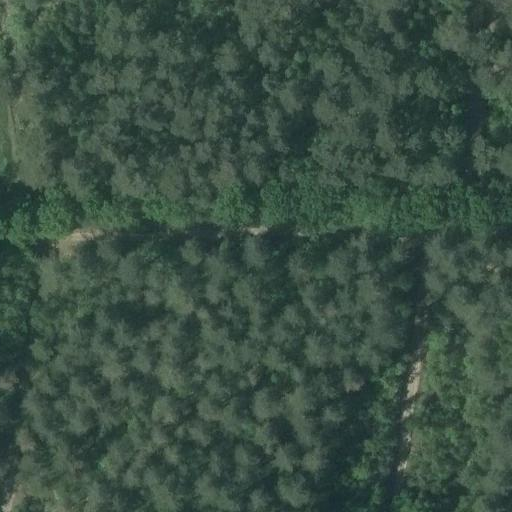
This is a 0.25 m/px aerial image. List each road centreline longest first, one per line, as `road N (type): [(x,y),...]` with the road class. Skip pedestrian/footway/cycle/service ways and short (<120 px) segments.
road 1 (track): [(392,511),(432,243),(470,176),(464,0)]
road 2 (track): [(432,243),(222,219),(0,246)]
road 3 (track): [(7,511),(40,246)]
